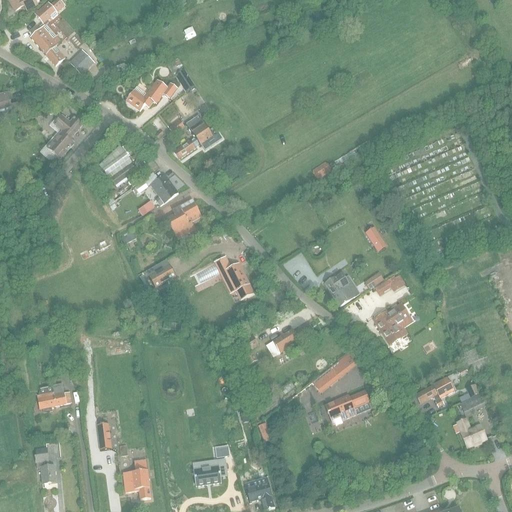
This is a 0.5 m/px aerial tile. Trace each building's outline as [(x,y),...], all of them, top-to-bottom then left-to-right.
[(9,0),(16,11),(25,7),(27,10),(36,5),(33,0),(9,0)] [(35,15),(39,20),(43,25),(52,18),(53,20),(58,16),(56,14),(57,14),(65,7),(60,2),(57,0),(56,0),(50,6),(48,4),(35,15)] [(55,48),(61,43),(46,26),(31,39),(56,68),(65,59),(55,48)] [(175,77),(174,78),(186,95),(196,89),(184,71),(182,72),(180,68),(182,67),(177,59),(167,65),(175,77)] [(126,102),(140,113),(145,106),(149,109),(152,103),(156,106),(163,96),(169,100),(177,90),(170,85),(167,89),(157,81),(144,98),(136,93),(133,92),(126,102)] [(0,115),(19,110),(18,104),(11,105),(8,93),(0,94),(0,115)] [(190,142),(173,153),(179,161),(196,149),(195,148),(199,146),(200,147),(201,146),(204,151),(222,139),(215,128),(209,132),(201,120),(199,116),(190,122),(192,126),(188,129),(195,140),(191,143),(190,142)] [(74,145),(69,141),(82,126),(74,119),(70,124),(62,117),(55,125),(63,132),(48,149),(61,160),(74,145)] [(169,130),(174,136),(185,128),(180,122),(169,130)] [(325,162),(312,171),(318,179),(331,171),(325,162)] [(120,172),(110,180),(115,187),(125,179),(136,172),(131,165),(120,172)] [(159,198),(155,201),(160,207),(164,204),(164,205),(169,201),(178,195),(172,187),(164,176),(150,186),(155,192),(159,198)] [(15,197),(8,198),(11,210),(17,209),(15,197)] [(113,198),(107,202),(110,206),(116,202),(113,198)] [(138,211),(142,217),(155,208),(150,202),(138,211)] [(166,220),(177,240),(195,231),(191,224),(201,218),(198,212),(192,202),(174,211),(175,213),(173,214),(174,216),(166,220)] [(285,219),(271,227),(285,251),(299,242),(298,240),(305,236),(306,238),(319,231),(310,216),(297,223),(302,231),(295,235),(285,219)] [(375,229),(366,235),(377,253),(387,247),(375,229)] [(120,237),(124,246),(136,240),(131,231),(120,237)] [(225,258),(214,263),(220,275),(225,272),(236,293),(240,302),(254,295),(238,265),(230,269),(225,258)] [(166,261),(145,273),(155,289),(175,277),(166,261)] [(333,298),(340,308),(355,298),(348,288),(343,291),(341,289),(348,284),(341,275),(335,279),(334,278),(325,285),(333,298)] [(393,278),(386,282),(387,284),(393,293),(404,286),(405,285),(401,279),(399,276),(394,279),(393,278)] [(373,322),(389,346),(405,336),(400,328),(411,321),(401,305),(388,314),(387,313),(373,322)] [(313,335),(307,325),(296,332),(295,330),(275,342),(282,353),(300,342),(301,344),(308,340),(308,337),(313,335)] [(252,337),(236,347),(239,352),(248,367),(257,362),(251,351),(258,347),(256,343),(252,337)] [(339,362),(312,383),(320,394),(347,373),(339,362)] [(432,387),(415,396),(420,405),(433,398),(436,403),(435,403),(438,409),(444,406),(440,400),(455,392),(448,380),(447,378),(443,380),(432,387)] [(53,394),(37,397),(40,411),(71,404),(69,393),(64,394),(62,385),(52,387),(53,394)] [(466,390),(470,401),(480,396),(475,385),(466,390)] [(327,413),(328,415),(329,414),(333,425),(335,425),(336,426),(343,424),(342,422),(356,416),(353,409),(355,408),(355,409),(369,404),(364,393),(348,399),(348,398),(326,408),(328,413),(327,413)] [(470,401),(460,405),(464,414),(478,408),(479,410),(485,407),(480,396),(470,401)] [(461,434),(460,435),(466,449),(486,440),(480,426),(470,431),(465,420),(457,424),(461,434)] [(266,424),(258,427),(264,443),(271,440),(266,424)] [(96,427),(99,452),(111,450),(108,425),(96,427)] [(37,458),(35,458),(36,464),(37,469),(41,468),(42,485),(56,484),(54,467),(45,468),(44,463),(48,463),(47,449),(36,450),(37,458)] [(135,472),(122,474),(125,494),(139,493),(140,501),(150,500),(145,461),(143,461),(133,462),(135,472)] [(194,471),(193,471),(195,488),(221,484),(220,478),(227,477),(225,461),(217,462),(218,468),(194,471)] [(257,482),(244,485),(246,491),(250,504),(261,500),(264,511),(275,509),(271,497),(268,485),(266,479),(257,482)]
